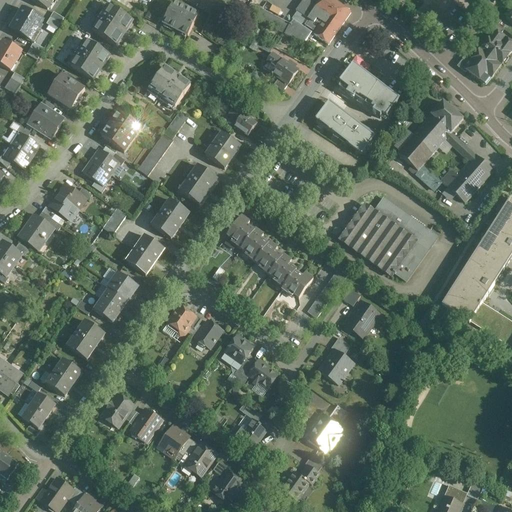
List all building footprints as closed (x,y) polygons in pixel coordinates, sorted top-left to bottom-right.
[(54,0),(28,0),(29,0),(48,11),(54,0)] [(217,0),(202,0),(201,3),(213,9),(217,0)] [(351,14),(330,0),(321,0),(317,7),(306,0),(304,0),(296,12),(309,20),(304,26),(312,32),(311,34),(293,21),(290,25),(250,4),(245,15),(247,16),(303,46),(308,39),(311,41),(314,37),(328,46),(351,14)] [(199,17),(174,4),(163,25),(188,38),(199,17)] [(133,23),(109,7),(101,20),(125,35),(133,23)] [(43,23),(23,11),(10,31),(31,43),(31,42),(30,41),(36,31),(38,32),(43,23)] [(64,20),(54,14),(50,20),(60,26),(64,20)] [(60,26),(50,20),(47,26),(57,32),(60,26)] [(125,35),(101,20),(93,32),(116,48),(125,35)] [(504,31),(494,23),(489,29),(500,36),(504,31)] [(511,54),(490,38),(480,51),(479,51),(474,58),(469,54),(460,65),(460,67),(466,71),(466,73),(483,86),(486,85),(489,81),(491,80),(511,54)] [(22,53),(4,42),(0,49),(0,66),(10,73),(22,53)] [(273,49),(261,42),(257,48),(270,55),(273,49)] [(110,58),(86,43),(70,68),(93,83),(110,58)] [(45,50),(34,44),(30,50),(41,56),(45,50)] [(41,56),(30,50),(27,56),(37,62),(41,56)] [(283,62),(273,55),(263,69),(264,71),(269,75),(273,78),(273,77),(278,80),(288,87),(298,72),(291,68),(293,65),(290,63),(288,65),(283,62)] [(406,98),(352,63),(335,89),(389,125),(406,98)] [(191,88),(165,69),(149,91),(175,109),(191,88)] [(25,80),(15,74),(11,80),(21,86),(25,80)] [(85,92),(62,76),(48,97),(72,112),(85,92)] [(21,86),(11,80),(5,90),(15,96),(21,86)] [(288,87),(278,80),(273,87),(283,94),(288,87)] [(383,134),(328,99),(311,125),(366,161),(383,134)] [(54,108),(44,101),(41,106),(51,113),(54,108)] [(443,104),(398,156),(418,174),(445,142),(451,135),(463,122),(456,116),(456,115),(450,111),(443,104)] [(51,113),(41,106),(35,116),(58,131),(65,121),(51,113)] [(257,125),(243,116),(233,109),(227,117),(237,124),(234,129),(248,139),(257,125)] [(142,130),(119,114),(118,115),(119,116),(113,124),(112,124),(110,127),(133,143),(142,130)] [(180,114),(164,136),(172,142),(188,120),(180,114)] [(58,131),(34,116),(28,126),(38,133),(52,141),(58,131)] [(38,133),(28,126),(25,131),(31,135),(35,138),(38,133)] [(133,143),(110,127),(108,129),(109,129),(103,138),(102,137),(101,139),(125,155),(133,143)] [(25,131),(21,128),(17,134),(19,136),(20,135),(27,140),(31,135),(25,131)] [(27,140),(20,135),(19,136),(12,147),(32,160),(40,148),(27,140)] [(241,148),(222,135),(206,158),(224,171),(241,148)] [(493,174),(476,158),(475,158),(451,135),(445,142),(470,164),(457,178),(451,172),(441,184),(465,205),(493,174)] [(164,136),(138,172),(148,179),(173,143),(172,142),(164,136)] [(32,160),(12,147),(5,158),(5,159),(12,164),(25,172),(32,160)] [(112,161),(100,152),(95,159),(96,159),(93,164),(92,163),(111,177),(119,166),(112,161)] [(12,164),(5,159),(5,158),(2,156),(0,160),(0,163),(8,170),(12,164)] [(125,163),(115,156),(112,161),(119,166),(121,168),(125,163)] [(111,177),(92,163),(91,164),(92,165),(89,169),(88,168),(83,175),(96,184),(103,189),(104,188),(111,177)] [(217,181),(198,168),(180,194),(199,207),(217,181)] [(103,189),(96,184),(92,188),(102,195),(106,190),(104,188),(103,189)] [(79,195),(67,186),(59,198),(78,212),(86,200),(79,195)] [(92,197),(82,190),(79,195),(86,200),(89,202),(92,197)] [(78,212),(59,198),(51,210),(70,223),(78,212)] [(511,265),(511,200),(446,306),(511,347),(511,318),(488,304),(511,265)] [(384,201),(374,214),(365,208),(347,234),(343,231),(337,239),(391,278),(393,275),(395,277),(395,276),(406,283),(438,239),(384,201)] [(189,215),(171,202),(152,228),(171,242),(189,215)] [(56,216),(46,209),(42,214),(52,221),(56,216)] [(117,211),(103,230),(113,237),(127,218),(117,211)] [(52,221),(42,214),(39,219),(55,230),(54,231),(55,232),(58,234),(62,228),(52,221)] [(39,219),(36,217),(19,240),(38,253),(54,231),(55,230),(39,219)] [(242,218),(227,238),(236,244),(235,247),(241,251),(254,233),(247,228),(249,223),(242,218)] [(263,236),(256,231),(254,233),(241,251),(250,257),(249,260),(255,264),(268,246),(261,240),(263,236)] [(164,251),(145,238),(127,264),(146,278),(164,251)] [(15,251),(3,242),(0,246),(0,257),(14,268),(22,257),(22,256),(15,251)] [(277,249),(270,244),(268,246),(255,264),(264,270),(263,273),(269,277),(282,259),(274,253),(277,249)] [(29,253),(19,246),(15,251),(22,256),(22,257),(24,259),(29,253)] [(14,268),(0,257),(0,274),(6,279),(7,278),(14,268)] [(291,262),(284,257),(282,259),(269,277),(278,283),(277,286),(283,290),(295,274),(296,272),(288,266),(291,262)] [(346,279),(337,273),(334,277),(343,284),(346,279)] [(6,279),(0,274),(0,282),(5,286),(9,280),(7,278),(6,279)] [(303,279),(295,274),(283,290),(282,292),(288,296),(290,295),(299,301),(313,281),(305,275),(303,279)] [(138,289),(118,275),(112,285),(130,297),(134,293),(136,292),(138,289)] [(343,284),(334,277),(331,282),(340,288),(343,284)] [(340,288),(331,282),(327,286),(336,293),(340,288)] [(130,297),(112,285),(108,290),(109,291),(126,303),(130,297)] [(336,293),(327,286),(324,291),(333,298),(336,293)] [(126,303),(109,291),(102,302),(120,314),(128,304),(126,303)] [(333,298),(324,291),(321,296),(330,302),(333,298)] [(360,298),(350,291),(343,302),(353,309),(360,298)] [(330,302),(321,296),(317,300),(326,307),(330,302)] [(326,307),(317,300),(314,305),(323,311),(326,307)] [(93,310),(81,302),(77,308),(88,317),(93,310)] [(120,314),(102,302),(94,312),(113,325),(120,314)] [(380,317),(360,304),(344,328),(363,341),(380,317)] [(323,311),(314,305),(311,310),(320,316),(323,311)] [(194,318),(180,308),(168,325),(175,330),(175,334),(180,337),(184,336),(190,329),(188,327),(194,318)] [(320,316),(311,310),(307,314),(316,321),(320,316)] [(202,321),(195,317),(194,318),(188,327),(190,329),(195,332),(199,326),(202,321)] [(86,323),(68,349),(86,362),(105,336),(86,323)] [(196,340),(196,341),(198,343),(198,346),(204,351),(207,350),(210,351),(223,333),(208,323),(204,330),(196,340)] [(195,332),(191,337),(196,340),(204,330),(199,326),(195,332)] [(255,349),(237,337),(224,355),(241,367),(242,368),(246,362),(255,349)] [(351,348),(339,340),(331,351),(334,353),(335,352),(343,359),(351,348)] [(343,359),(335,352),(334,353),(319,374),(338,388),(354,366),(343,359)] [(0,382),(10,368),(0,360),(0,382)] [(64,361),(47,386),(65,398),(82,374),(64,361)] [(281,376),(258,361),(254,367),(246,379),(248,380),(252,382),(252,386),(255,388),(259,387),(269,394),(281,376)] [(239,381),(250,364),(246,362),(242,368),(241,367),(234,377),(239,381)] [(246,379),(254,367),(250,364),(239,381),(244,385),(248,380),(246,379)] [(21,376),(10,368),(0,382),(0,390),(7,395),(8,393),(15,384),(21,376)] [(41,389),(32,383),(29,388),(38,394),(41,389)] [(15,384),(8,393),(13,397),(20,387),(15,384)] [(56,406),(39,395),(31,408),(47,419),(56,406)] [(136,408),(117,395),(100,419),(119,432),(136,408)] [(47,419),(31,408),(22,420),(38,431),(47,419)] [(164,424),(145,410),(128,434),(148,448),(164,424)] [(325,413),(306,440),(327,455),(330,450),(333,452),(344,436),(342,435),(347,428),(325,413)] [(260,427),(252,421),(247,428),(249,430),(242,440),(255,449),(266,434),(259,429),(260,427)] [(40,434),(30,427),(26,432),(36,439),(40,434)] [(190,439),(173,428),(162,444),(169,448),(166,452),(167,453),(167,456),(172,460),(174,458),(176,459),(179,455),(189,440),(190,439)] [(189,440),(179,455),(184,458),(185,456),(194,444),(189,440)] [(200,448),(194,444),(185,456),(191,460),(200,448)] [(217,456),(201,445),(200,448),(191,460),(189,463),(196,469),(192,473),(201,479),(217,456)] [(18,465),(0,452),(0,475),(8,481),(18,465)] [(231,469),(221,462),(213,472),(223,479),(227,473),(227,474),(231,469)] [(321,475),(308,466),(301,477),(295,473),(282,491),(298,501),(309,484),(313,487),(321,475)] [(227,474),(227,473),(223,479),(212,495),(228,506),(233,499),(237,499),(240,494),(239,491),(243,485),(227,474)] [(73,492),(57,480),(41,504),(49,509),(48,511),(59,511),(67,501),(74,492),(73,492)] [(483,490),(472,486),(466,497),(477,502),(483,490)] [(74,492),(67,501),(72,504),(80,493),(75,489),(73,492),(74,492)] [(80,493),(72,504),(77,508),(85,497),(80,493)] [(92,500),(86,496),(85,497),(77,508),(74,511),(98,511),(101,509),(94,504),(95,503),(95,502),(91,500),(92,500)] [(460,511),(462,507),(444,499),(438,511),(460,511)]
